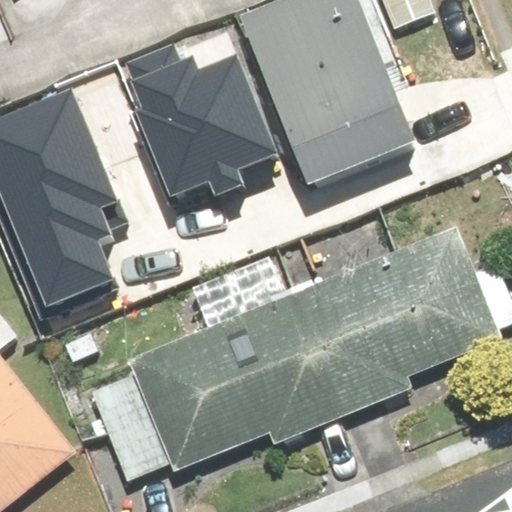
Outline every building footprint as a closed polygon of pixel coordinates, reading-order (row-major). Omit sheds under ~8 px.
[(361,0),(309,0),(243,27),(323,223),(434,178),(361,0)] [(184,51),(136,70),(152,108),(145,111),(179,192),(282,150),(243,56),(212,69),(207,56),(189,64),(184,51)] [(84,92),(0,124),(0,157),(58,303),(126,276),(110,238),(128,231),(117,203),(127,199),(84,92)] [(144,377),(186,477),(497,350),(455,250),(144,377)] [(0,511),(34,511),(91,456),(0,364),(0,511)]
